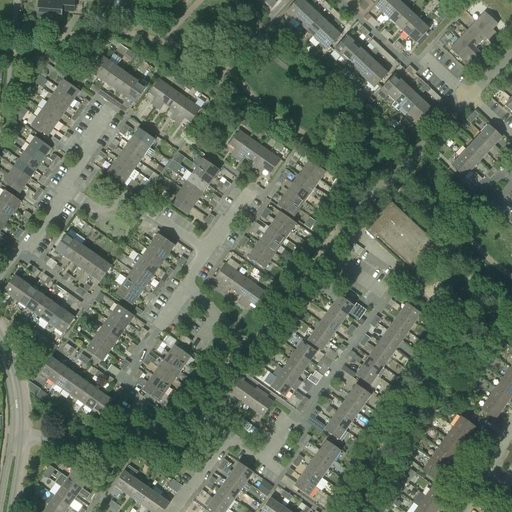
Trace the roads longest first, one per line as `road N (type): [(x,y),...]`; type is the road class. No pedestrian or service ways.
road 1 (tertiary): [(322,251),(357,204),(394,178),(468,97)]
road 2 (tertiary): [(16,432),(91,443),(160,432),(192,411)]
road 3 (residential): [(206,251),(137,202),(100,210),(67,191)]
road 4 (tertiary): [(244,348),(271,326),(322,251)]
